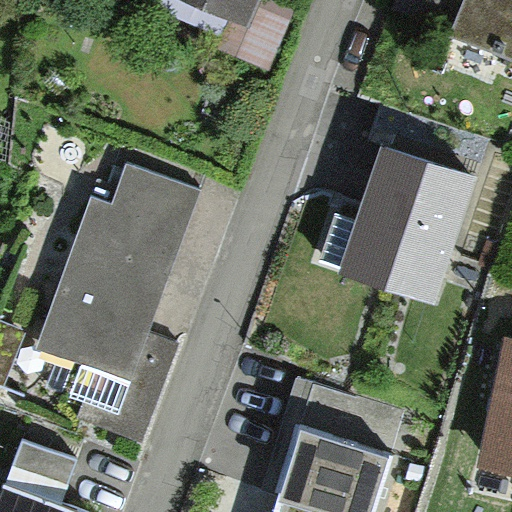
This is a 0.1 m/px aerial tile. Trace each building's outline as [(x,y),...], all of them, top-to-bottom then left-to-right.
[(219,0),(251,12),(255,0),(219,0)] [(511,56),(511,0),(457,0),(446,30),(511,56)] [(430,295),(473,176),(385,144),(342,263),(430,295)] [(135,329),(188,188),(118,162),(104,202),(83,195),(27,345),(112,377),(100,409),(74,400),(69,414),(133,438),(169,342),(135,329)] [(511,344),(499,342),(476,459),(511,466),(511,344)] [(369,511),(393,444),(305,415),(272,511),(369,511)] [(61,459),(9,439),(0,461),(0,511),(67,511),(68,511),(44,502),(61,459)]
